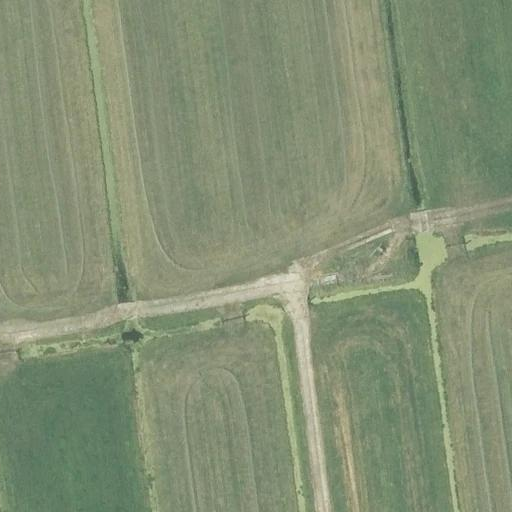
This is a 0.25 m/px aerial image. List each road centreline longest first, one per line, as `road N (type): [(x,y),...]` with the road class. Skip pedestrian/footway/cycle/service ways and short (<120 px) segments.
road 1 (track): [(295,287),(0,334)]
road 2 (track): [(324,511),(295,287),(300,270),(337,251)]
road 3 (track): [(341,0),(366,173),(337,251)]
road 4 (track): [(337,251),(398,227),(511,203)]
